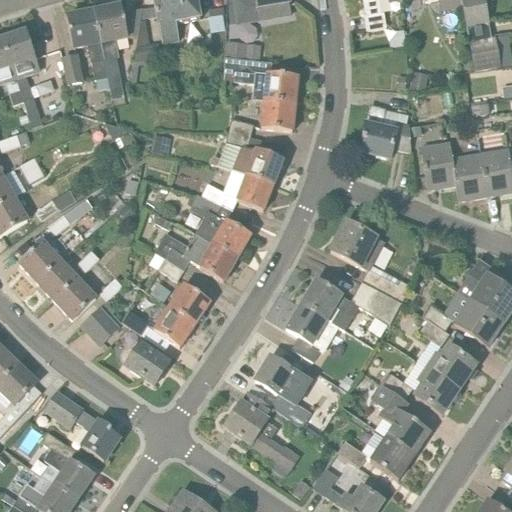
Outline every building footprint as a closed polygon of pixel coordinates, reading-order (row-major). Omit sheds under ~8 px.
[(178,26),(199,22),(195,0),(153,0),(166,46),(182,43),(178,26)] [(249,0),(235,3),(239,24),(258,20),(258,22),(290,16),(289,6),(287,0),(249,0)] [(388,0),(389,3),(402,1),(402,0),(361,0),(367,34),(385,31),(383,15),(377,16),(373,0),(388,0)] [(459,9),(457,0),(436,0),(439,13),(459,9)] [(485,0),(457,0),(459,9),(461,9),(465,30),(487,27),(487,26),(488,26),(485,0)] [(145,21),(140,22),(142,11),(122,15),(121,8),(93,14),(101,47),(108,91),(111,102),(123,100),(115,60),(118,60),(114,44),(137,39),(147,36),(145,21)] [(208,11),(209,19),(222,17),(224,17),(223,9),(208,11)] [(97,93),(108,91),(101,47),(93,14),(66,20),(73,54),(87,51),(90,66),(91,66),(94,83),(95,82),(97,93)] [(487,27),(465,30),(474,73),(500,69),(494,39),(490,40),(487,27)] [(22,67),(34,63),(24,34),(2,41),(12,71),(15,81),(20,95),(9,99),(12,110),(23,107),(32,132),(41,128),(33,103),(22,67)] [(143,39),(137,40),(133,67),(160,62),(158,46),(144,48),(143,39)] [(0,74),(12,71),(2,41),(0,41),(0,74)] [(224,62),(244,63),(246,45),(226,43),(224,62)] [(246,45),(244,63),(259,65),(260,47),(246,45)] [(66,89),(81,86),(75,58),(61,61),(66,89)] [(183,72),(181,59),(174,60),(176,73),(183,72)] [(257,76),(259,65),(244,63),(224,62),(223,76),(233,77),(233,85),(253,87),(251,102),(264,105),(265,103),(294,106),(297,79),(267,76),(267,77),(257,76)] [(409,92),(424,95),(427,77),(412,74),(409,92)] [(396,91),(405,92),(406,79),(397,78),(396,91)] [(4,84),(9,99),(20,95),(15,81),(4,84)] [(292,134),(294,106),(265,103),(264,105),(262,131),(292,134)] [(489,117),(487,106),(486,106),(485,103),(470,105),(472,119),(489,117)] [(382,122),(384,112),(370,109),(365,127),(365,126),(361,142),(364,143),(362,155),(389,161),(391,152),(410,157),(407,126),(396,123),(396,125),(382,122)] [(28,124),(26,117),(19,120),(21,126),(28,124)] [(229,137),(247,140),(251,128),(230,123),(226,137),(229,137)] [(105,126),(113,142),(130,133),(105,126)] [(408,131),(409,140),(421,138),(419,129),(408,131)] [(124,149),(134,144),(130,135),(120,140),(124,149)] [(0,142),(0,152),(1,155),(19,148),(16,137),(0,142)] [(245,149),(247,140),(229,137),(226,137),(224,147),(226,147),(220,162),(217,169),(230,174),(272,190),(282,163),(245,149)] [(154,138),(150,155),(166,159),(170,142),(154,138)] [(427,193),(455,189),(448,145),(419,150),(423,173),(427,193)] [(486,200),(479,156),(452,161),(449,145),(448,145),(455,189),(458,204),(486,200)] [(486,200),(511,195),(511,182),(507,151),(479,156),(486,200)] [(208,166),(217,169),(220,162),(211,158),(208,166)] [(32,161),(19,169),(28,186),(42,179),(32,161)] [(262,214),(272,190),(230,174),(222,194),(206,188),(201,200),(232,214),(237,204),(262,214)] [(13,200),(22,194),(11,175),(2,179),(1,179),(0,179),(0,208),(14,201),(13,200)] [(124,196),(135,198),(138,184),(127,182),(124,196)] [(62,210),(77,201),(72,191),(56,201),(62,210)] [(232,214),(201,200),(200,201),(196,210),(206,215),(194,236),(236,262),(250,238),(227,224),(232,214)] [(0,238),(27,222),(20,211),(14,201),(0,208),(0,238)] [(64,218),(70,226),(89,212),(91,210),(89,207),(86,202),(64,218)] [(36,215),(37,217),(42,223),(58,212),(52,204),(36,215)] [(126,225),(135,217),(126,206),(116,214),(126,225)] [(53,238),(70,226),(64,218),(47,229),(53,238)] [(165,222),(161,230),(168,233),(172,225),(165,222)] [(368,274),(360,288),(400,307),(409,289),(400,284),(398,288),(368,273),(383,245),(345,225),(330,254),(368,274)] [(223,285),(236,262),(194,236),(189,251),(164,238),(154,257),(163,262),(183,274),(189,265),(223,285)] [(37,286),(61,262),(44,244),(19,267),(37,286)] [(84,276),(98,262),(90,253),(75,267),(84,276)] [(79,281),(71,272),(61,262),(37,286),(54,304),(79,281)] [(176,285),(183,274),(163,262),(156,273),(176,285)] [(458,295),(503,325),(511,312),(511,295),(497,286),(501,280),(479,265),(458,295)] [(72,323),(97,299),(79,281),(54,304),(72,323)] [(106,303),(121,289),(114,282),(100,295),(106,303)] [(358,310),(388,328),(400,307),(360,288),(351,303),(315,283),(300,308),(325,322),(326,322),(334,308),(352,320),(358,310)] [(152,297),(162,304),(168,295),(159,288),(152,297)] [(170,311),(194,328),(210,305),(185,288),(170,311)] [(427,323),(426,324),(443,335),(451,325),(487,349),(503,325),(458,295),(442,318),(430,310),(423,320),(427,323)] [(338,329),(326,322),(325,322),(300,308),(286,332),(298,339),(290,352),(312,365),(318,354),(322,357),(338,329)] [(99,348),(114,334),(118,330),(117,329),(108,319),(99,311),(95,315),(81,329),(99,348)] [(179,351),(194,328),(170,311),(155,334),(179,351)] [(140,339),(147,328),(128,315),(121,326),(140,339)] [(108,319),(117,329),(120,326),(111,316),(108,319)] [(426,324),(418,336),(430,344),(440,351),(443,346),(448,338),(443,335),(426,324)] [(169,367),(139,346),(124,368),(154,388),(163,374),(162,373),(166,366),(168,368),(169,367)] [(475,368),(443,346),(440,351),(444,353),(438,362),(435,360),(427,371),(459,393),(467,380),(470,382),(476,373),(473,371),(475,368)] [(0,386),(17,367),(0,351),(0,386)] [(284,385),(291,374),(269,360),(255,383),(277,397),(270,408),(289,420),(296,409),(289,405),(297,393),(284,385)] [(0,437),(24,412),(17,405),(36,385),(17,367),(0,386),(0,413),(5,418),(0,423),(0,437)] [(442,418),(459,393),(427,371),(418,385),(422,387),(414,400),(442,418)] [(338,388),(347,394),(354,383),(349,379),(345,377),(338,388)] [(403,403),(411,391),(390,378),(382,389),(403,403)] [(403,403),(382,389),(382,390),(380,389),(370,405),(380,411),(376,418),(394,428),(387,439),(414,458),(430,435),(397,413),(403,403)] [(272,411),(264,406),(247,395),(246,396),(240,405),(223,430),(289,474),(299,459),(284,449),(283,450),(270,442),(259,436),(266,425),(267,423),(265,421),(269,415),(272,411)] [(93,434),(83,450),(103,463),(118,442),(109,435),(111,433),(56,396),(45,413),(43,415),(69,433),(75,426),(77,423),(93,434)] [(320,438),(305,428),(302,432),(317,442),(320,438)] [(66,461),(72,453),(47,436),(40,445),(51,453),(44,464),(61,476),(53,487),(77,503),(93,479),(66,461)] [(397,483),(414,458),(387,439),(370,465),(397,483)] [(359,470),(366,459),(344,445),(337,456),(359,470)] [(511,459),(505,470),(508,472),(501,483),(511,491),(506,500),(511,504),(511,459)] [(329,491),(330,492),(337,480),(325,472),(323,475),(312,492),(323,499),(324,499),(329,491)] [(292,496),(300,502),(309,489),(301,483),(292,496)] [(70,511),(77,503),(53,487),(44,502),(26,490),(13,509),(12,508),(12,509),(15,511),(70,511)] [(343,495),(341,499),(336,507),(336,508),(341,511),(377,511),(383,504),(359,488),(350,500),(343,495)] [(168,511),(210,511),(182,493),(168,511)] [(511,511),(511,504),(506,500),(505,501),(511,505),(511,507),(507,511),(498,511),(487,504),(481,511),(511,511)]
